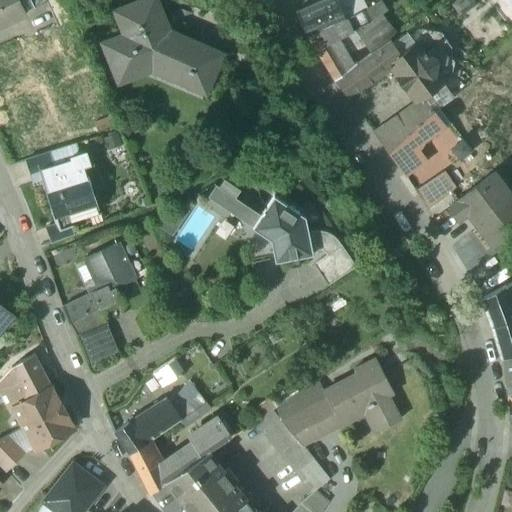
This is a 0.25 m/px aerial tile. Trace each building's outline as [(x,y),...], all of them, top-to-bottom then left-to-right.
[(0,0),(0,26),(25,14),(24,12),(18,0),(0,0)] [(45,0),(18,0),(24,12),(47,2),(45,0)] [(156,0),(146,0),(116,12),(117,14),(120,13),(129,34),(103,44),(118,82),(149,69),(184,85),(189,73),(209,82),(221,56),(181,38),(180,41),(168,36),(169,33),(156,0)] [(335,0),(327,0),(295,16),(307,39),(323,32),(338,25),(345,21),(335,0)] [(344,0),(337,4),(345,21),(362,13),(381,4),(378,0),(344,0)] [(381,4),(362,13),(368,25),(373,22),(380,32),(387,27),(380,19),(388,14),(381,4)] [(362,13),(348,20),(355,33),(356,33),(369,27),(368,25),(362,13)] [(345,21),(338,25),(344,38),(355,33),(348,20),(345,21)] [(373,22),(368,25),(369,27),(356,33),(367,48),(371,54),(388,43),(380,32),(373,22)] [(338,25),(323,32),(342,61),(348,57),(338,40),(344,38),(338,25)] [(395,38),(387,27),(380,32),(388,43),(390,41),(395,38)] [(348,57),(342,61),(323,32),(307,39),(334,82),(354,65),(348,57)] [(344,38),(338,40),(348,57),(367,48),(356,33),(344,38)] [(446,84),(417,45),(401,57),(390,41),(388,43),(371,54),(370,55),(384,75),(393,69),(400,78),(398,79),(407,92),(409,91),(418,104),(446,84)] [(370,55),(355,65),(355,64),(354,65),(334,82),(347,100),(384,75),(370,55)] [(427,102),(374,136),(389,157),(410,138),(415,132),(436,113),(427,102)] [(110,116),(94,123),(97,132),(114,125),(110,116)] [(424,143),(415,132),(410,138),(418,148),(424,143)] [(453,134),(440,145),(448,154),(460,143),(453,134)] [(410,138),(389,157),(405,179),(418,169),(425,163),(418,155),(421,152),(418,148),(410,138)] [(429,154),(427,156),(437,167),(437,168),(451,158),(448,154),(440,145),(429,154)] [(87,151),(65,158),(66,162),(71,160),(74,168),(83,164),(84,167),(85,167),(91,165),(87,151)] [(49,153),(26,160),(31,176),(41,172),(54,168),(53,166),(49,153)] [(66,162),(53,166),(54,168),(41,172),(54,216),(55,216),(96,203),(85,167),(84,167),(83,164),(74,168),(71,160),(66,162)] [(437,167),(425,177),(418,169),(405,179),(409,184),(427,212),(442,201),(436,193),(440,191),(437,187),(447,180),(437,168),(437,167)] [(494,176),(449,210),(459,223),(468,216),(493,247),(510,234),(506,229),(511,224),(511,210),(502,197),(507,193),(494,176)] [(217,177),(206,199),(235,214),(247,192),(217,177)] [(304,217),(274,196),(252,228),(270,240),(274,262),(312,255),(310,249),(307,233),(304,217)] [(96,203),(55,216),(57,223),(68,220),(68,222),(98,213),(97,209),(98,209),(96,203)] [(57,223),(46,228),(52,243),(73,235),(68,222),(68,220),(57,223)] [(318,234),(312,233),(307,233),(310,249),(316,250),(320,252),(323,254),(325,255),(340,245),(335,241),(329,237),(324,235),(318,234)] [(118,244),(86,258),(101,290),(109,286),(111,291),(116,288),(115,285),(133,276),(118,244)] [(325,255),(313,264),(327,285),(354,266),(340,245),(325,255)] [(506,285),(483,299),(493,327),(497,342),(511,333),(511,329),(509,318),(511,315),(511,284),(507,288),(506,285)] [(101,290),(93,294),(101,311),(122,301),(116,288),(111,291),(109,286),(101,290)] [(93,293),(62,307),(76,335),(106,321),(106,320),(101,311),(93,294),(93,293)] [(0,328),(11,315),(0,306),(0,328)] [(106,321),(76,335),(76,336),(79,335),(90,363),(118,352),(106,320),(106,321)] [(511,333),(497,342),(503,359),(511,357),(511,333)] [(17,362),(0,380),(0,382),(13,406),(49,386),(33,353),(17,362)] [(511,357),(503,359),(507,386),(511,385),(511,357)] [(174,361),(161,369),(170,382),(182,373),(174,361)] [(379,362),(323,391),(327,399),(307,409),(321,436),(337,427),(334,423),(366,406),(379,430),(400,419),(387,395),(394,392),(379,362)] [(204,402),(189,382),(165,399),(180,420),(204,402)] [(49,386),(13,406),(35,447),(72,427),(49,386)] [(165,399),(141,414),(142,416),(157,435),(158,435),(180,420),(165,399)] [(307,409),(295,415),(284,424),(302,446),(321,436),(307,409)] [(284,424),(273,410),(255,423),(295,473),(312,459),(302,446),(284,424)] [(157,435),(142,416),(116,433),(129,454),(157,435)] [(216,419),(191,436),(195,442),(204,454),(208,452),(229,438),(216,419)] [(7,435),(0,438),(0,466),(4,470),(23,451),(7,435)] [(156,461),(139,472),(150,494),(167,483),(169,480),(183,470),(195,461),(197,459),(204,454),(195,442),(160,467),(156,461)] [(156,461),(148,449),(132,459),(139,472),(156,461)] [(204,454),(197,459),(183,470),(169,480),(167,483),(190,511),(250,511),(254,510),(208,452),(204,454)] [(312,459),(295,473),(311,493),(328,479),(312,459)] [(44,505),(53,511),(85,511),(86,511),(104,487),(74,465),(44,505)] [(310,511),(300,503),(292,511),(310,511)]
